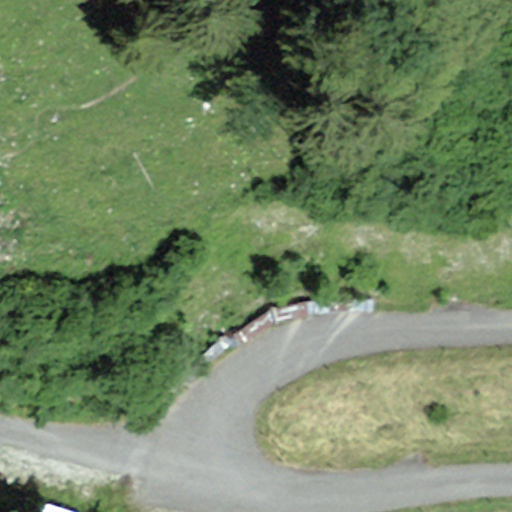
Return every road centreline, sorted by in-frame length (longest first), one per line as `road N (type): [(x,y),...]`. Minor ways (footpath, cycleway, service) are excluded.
road 1 (unclassified): [(511,335),(312,344),(239,378),(207,417),(212,454),(243,504),(511,492)]
road 2 (track): [(0,429),(243,504)]
